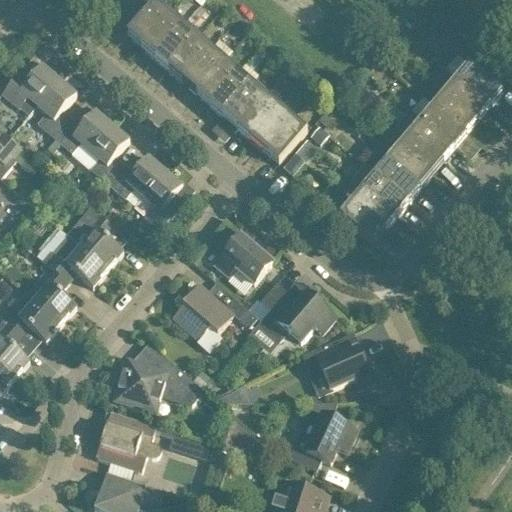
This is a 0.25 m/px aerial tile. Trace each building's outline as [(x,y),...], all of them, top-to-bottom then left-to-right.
[(142,51),(170,18),(156,6),(128,39),(142,51)] [(156,63),(184,30),(170,18),(142,51),(156,63)] [(169,75),(198,41),(184,30),(156,63),(169,75)] [(385,46),(396,54),(405,44),(395,35),(385,46)] [(183,86),(212,53),(198,41),(169,75),(183,86)] [(386,65),(396,54),(385,46),(376,56),(386,65)] [(197,98),(225,65),(212,53),(183,86),(197,98)] [(210,110),(239,77),(225,65),(197,98),(210,110)] [(458,83),(491,112),(503,98),(470,69),(458,83)] [(38,111),(60,85),(43,70),(29,86),(19,78),(2,98),(20,113),(28,103),(38,111)] [(491,112),(458,83),(445,73),(434,87),(479,126),(491,112)] [(224,122),(253,88),(239,77),(210,110),(224,122)] [(56,144),(73,123),(64,115),(77,100),(60,85),(38,111),(47,119),(38,129),(56,144)] [(468,139),(479,126),(434,87),(422,100),(434,111),(468,139)] [(238,133),(266,100),(253,88),(224,122),(238,133)] [(251,145),(280,112),(266,100),(238,133),(251,145)] [(354,114),(345,106),(336,115),(345,124),(354,114)] [(456,153),(468,139),(434,111),(423,124),(456,153)] [(265,157),(294,123),(280,112),(251,145),(265,157)] [(342,123),(330,113),(320,124),(332,134),(342,123)] [(456,153),(423,124),(410,114),(399,128),(444,167),(456,153)] [(82,166),(113,130),(96,115),(82,131),(73,123),(56,144),(82,166)] [(265,157),(279,169),(308,136),(294,123),(265,157)] [(433,180),(444,167),(399,128),(387,142),(433,180)] [(108,189),(125,169),(116,162),(130,145),(113,130),(82,166),(108,189)] [(320,130),(311,140),(322,150),(330,139),(320,130)] [(23,154),(19,150),(3,137),(0,140),(0,181),(2,183),(16,166),(14,164),(23,154)] [(421,194),(433,180),(387,142),(375,155),(387,165),(387,166),(421,194)] [(308,145),(296,159),(306,167),(318,154),(308,145)] [(306,167),(296,159),(284,173),(293,182),(306,167)] [(143,202),(166,176),(149,161),(135,178),(125,169),(108,189),(126,204),(134,194),(143,202)] [(409,208),(421,194),(387,166),(376,179),(409,208)] [(376,179),(364,169),(352,183),(364,193),(397,222),(409,208),(376,179)] [(144,220),(146,222),(161,235),(178,215),(169,207),(183,191),(166,176),(143,202),(153,210),(144,220)] [(91,188),(80,201),(89,209),(100,196),(91,188)] [(386,235),(352,207),(336,193),(324,207),(340,221),(374,250),(386,235)] [(386,235),(397,222),(364,193),(352,207),(386,235)] [(43,202),(35,195),(28,204),(35,210),(43,202)] [(116,233),(97,217),(91,212),(67,239),(109,275),(124,257),(107,243),(116,233)] [(94,293),(109,275),(67,239),(53,257),(51,256),(43,266),(50,272),(69,288),(77,278),(94,293)] [(235,275),(254,290),(273,268),(241,241),(216,271),(229,282),(235,275)] [(61,298),(69,288),(50,272),(35,289),(43,296),(34,306),(62,330),(77,312),(61,298)] [(276,309),(279,305),(287,295),(278,288),(261,307),(270,314),(275,309),(276,309)] [(218,339),(222,334),(235,319),(200,289),(183,308),(184,310),(173,323),(199,345),(211,332),(218,339)] [(336,322),(308,298),(307,297),(292,315),(279,305),(276,309),(275,309),(270,314),(260,327),(280,345),(287,336),(302,349),(315,333),(322,339),(336,322)] [(47,348),(62,330),(34,306),(26,299),(3,326),(22,343),(30,333),(47,348)] [(239,324),(249,333),(258,323),(248,314),(239,324)] [(14,352),(22,343),(3,326),(0,329),(0,371),(15,384),(31,367),(14,352)] [(337,362),(332,351),(330,348),(303,360),(313,384),(311,385),(318,401),(331,395),(354,385),(358,394),(373,387),(358,353),(352,356),(337,362)] [(200,391),(177,372),(162,359),(161,360),(165,363),(156,373),(128,363),(115,405),(156,419),(162,400),(192,410),(205,396),(200,391)] [(0,371),(0,402),(15,384),(0,371)] [(243,409),(239,420),(251,424),(255,413),(243,409)] [(157,432),(138,425),(119,419),(115,431),(116,433),(109,437),(106,436),(97,461),(96,462),(143,477),(148,461),(153,462),(157,462),(161,460),(162,456),(161,451),(157,448),(152,447),(157,432)] [(347,458),(351,450),(358,435),(323,419),(321,424),(309,420),(299,442),(290,463),(317,475),(322,465),(331,469),(338,453),(347,458)] [(226,430),(221,447),(233,451),(238,433),(226,430)] [(158,511),(164,496),(136,488),(117,482),(114,494),(110,492),(106,494),(103,494),(97,511),(158,511)] [(325,511),(328,501),(309,495),(284,487),(275,511),(325,511)]
